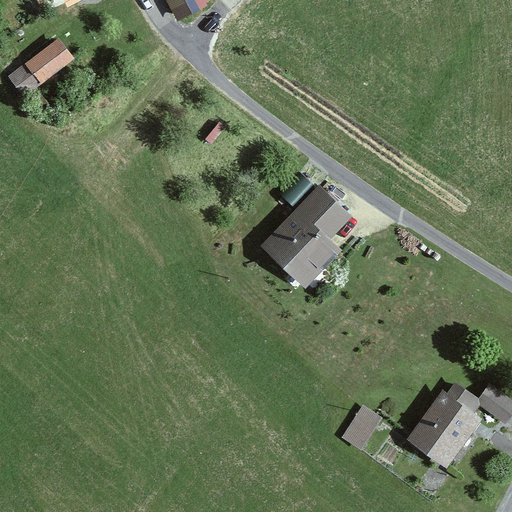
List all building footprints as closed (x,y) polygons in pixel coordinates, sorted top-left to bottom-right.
[(62,0),(70,15),(98,0),(62,0)] [(214,0),(168,0),(182,26),(218,7),(214,0)] [(81,65),(65,42),(15,77),(30,100),(81,65)] [(355,222),(324,190),(261,250),(304,294),(345,255),(333,243),(355,222)] [(444,395),(410,445),(450,473),(489,417),(508,431),(511,425),(511,400),(483,380),(471,396),(458,388),(450,399),(444,395)] [(344,436),(364,447),(383,413),(363,402),(344,436)]
